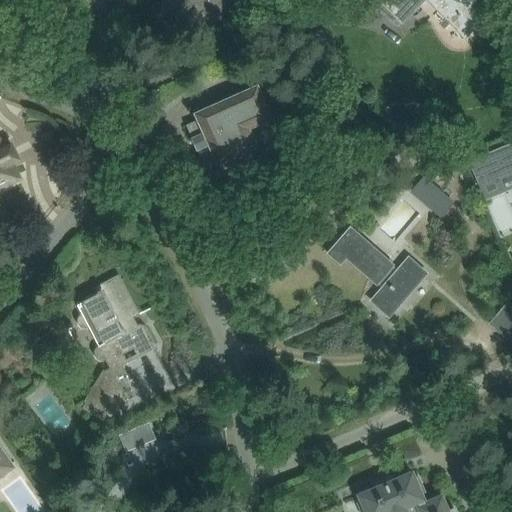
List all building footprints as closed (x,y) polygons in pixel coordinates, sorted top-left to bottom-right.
[(163,0),(164,9),(180,8),(180,12),(181,22),(197,22),(211,21),(210,1),(209,0),(163,0)] [(269,0),(269,10),(282,10),(281,0),(269,0)] [(376,0),(401,25),(426,0),(427,0),(465,37),(488,14),(474,0),(376,0)] [(217,166),(234,159),(235,158),(242,163),(250,151),(258,148),(250,130),(273,119),(257,85),(193,114),(199,128),(190,132),(199,153),(208,149),(217,168),(218,168),(217,166)] [(0,185),(2,185),(5,186),(19,179),(11,163),(15,161),(15,159),(14,159),(9,149),(9,147),(4,150),(0,141),(0,185)] [(511,143),(469,160),(485,199),(504,191),(498,178),(511,172),(511,143)] [(423,178),(412,190),(441,215),(452,203),(423,178)] [(349,230),(342,239),(329,254),(340,263),(346,256),(382,288),(372,299),(388,314),(424,273),(409,260),(407,258),(396,270),(349,230)] [(100,361),(105,361),(109,369),(104,371),(81,409),(102,421),(107,413),(128,402),(115,378),(123,374),(119,365),(126,362),(122,353),(132,348),(137,356),(156,346),(147,329),(143,326),(137,326),(131,329),(127,322),(140,315),(119,275),(93,289),(96,295),(76,306),(81,315),(78,318),(77,323),(79,327),(84,330),(89,329),(95,326),(104,343),(98,347),(94,350),(94,355),(96,359),(100,361)] [(511,307),(506,302),(489,323),(502,335),(511,323),(511,307)] [(51,433),(68,422),(45,385),(28,395),(51,433)] [(127,436),(120,439),(125,451),(132,448),(127,436)] [(0,479),(15,468),(3,452),(0,447),(0,479)] [(497,511),(494,511),(454,511),(453,510),(447,511),(446,511),(440,498),(423,505),(422,502),(423,501),(422,500),(419,496),(424,494),(417,479),(413,481),(411,476),(411,475),(392,483),(390,478),(373,485),(375,490),(357,498),(357,500),(358,500),(360,504),(356,506),(358,511),(497,511)]
